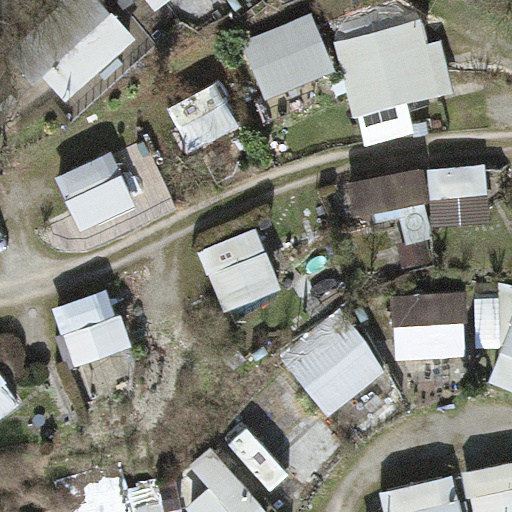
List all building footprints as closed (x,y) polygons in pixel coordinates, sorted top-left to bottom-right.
[(46,75),(86,114),(151,47),(111,9),(46,75)] [(417,109),(458,96),(432,19),(343,49),(376,150),(425,134),(417,109)] [(82,232),(142,215),(125,155),(65,173),(82,232)] [(498,226),(495,165),(436,168),(439,230),(498,226)] [(433,173),(352,178),(355,217),(411,213),(413,241),(437,240),(433,173)] [(233,316),(291,291),(263,227),(205,252),(233,316)] [(511,292),(496,287),(477,340),(511,352),(511,353),(501,384),(511,388),(511,292)] [(406,366),(474,362),(471,298),(402,301),(406,366)] [(104,301),(64,313),(94,411),(134,399),(104,301)] [(284,349),(330,420),(396,377),(350,306),(284,349)] [(0,369),(0,426),(27,414),(5,368),(0,369)] [(252,426),(235,439),(277,491),(294,477),(252,426)] [(176,483),(199,511),(273,511),(221,447),(176,483)] [(511,511),(511,462),(469,473),(477,511),(511,511)] [(75,511),(172,511),(163,471),(71,492),(75,511)] [(380,490),(382,511),(471,511),(468,481),(380,490)]
